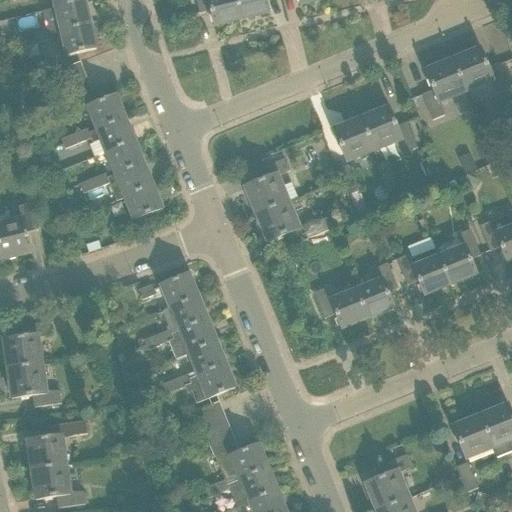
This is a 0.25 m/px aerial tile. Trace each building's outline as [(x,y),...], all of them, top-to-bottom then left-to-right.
[(50,0),(52,10),(83,3),(81,0),(50,0)] [(194,0),(199,15),(210,12),(214,27),(215,27),(214,26),(240,19),(235,0),(194,0)] [(235,0),(240,19),(267,13),(267,14),(268,14),(264,0),(235,0)] [(58,34),(88,27),(83,3),(52,10),(58,34)] [(95,49),(94,49),(88,27),(58,34),(63,58),(95,50),(95,49)] [(39,44),(53,41),(50,31),(36,34),(39,44)] [(25,48),(39,44),(36,34),(23,37),(25,48)] [(498,65),(487,69),(479,50),(478,50),(479,52),(451,63),(464,96),(490,86),(494,96),(508,90),(498,65)] [(438,107),(464,96),(451,63),(426,74),(425,72),(424,72),(432,92),(422,96),(432,122),(443,118),(438,107)] [(60,85),(84,75),(79,64),(55,74),(60,85)] [(65,97),(89,86),(84,75),(60,85),(65,97)] [(69,108),(93,98),(89,86),(65,97),(69,108)] [(114,99),(115,99),(115,98),(84,110),(93,133),(123,121),(114,99)] [(406,124),(395,128),(387,109),(386,109),(387,111),(360,122),(373,154),(400,143),(405,154),(416,149),(406,124)] [(104,155),(132,143),(123,121),(93,133),(88,135),(86,130),(73,135),(77,146),(89,141),(91,145),(98,142),(104,155)] [(346,165),(373,154),(360,122),(334,133),(334,131),(333,131),(346,165)] [(64,152),(77,146),(73,135),(60,141),(64,152)] [(113,177),(141,166),(132,143),(104,155),(113,177)] [(470,156),(459,161),(464,174),(475,169),(470,156)] [(278,180),(289,172),(284,160),(259,170),(263,181),(244,189),(245,190),(246,189),(257,216),(288,203),(278,180)] [(115,203),(151,188),(141,166),(113,177),(108,180),(105,175),(92,181),(96,191),(108,186),(115,203)] [(326,187),(337,183),(331,167),(320,171),(326,187)] [(348,199),(357,195),(345,168),(336,172),(348,199)] [(466,176),(461,186),(473,191),(477,181),(466,176)] [(82,197),(96,191),(92,181),(78,187),(82,197)] [(161,209),(160,210),(151,188),(115,203),(115,204),(124,200),(133,222),(161,210),(161,209)] [(267,244),(299,231),(288,203),(257,216),(268,242),(266,243),(267,244)] [(26,234),(37,231),(30,205),(18,208),(19,220),(0,224),(0,253),(1,259),(29,252),(30,254),(31,254),(26,234)] [(511,214),(479,228),(489,253),(500,248),(506,263),(507,263),(506,261),(511,259),(511,214)] [(307,240),(333,230),(328,218),(303,229),(307,240)] [(114,235),(127,229),(123,220),(110,225),(114,235)] [(480,257),(472,238),(470,232),(457,237),(460,245),(437,255),(449,285),(473,275),(474,276),(475,275),(469,261),(480,257)] [(432,239),(409,246),(413,258),(436,250),(432,239)] [(437,255),(436,256),(434,251),(407,262),(405,258),(396,262),(407,286),(417,282),(423,296),(424,296),(424,295),(449,285),(437,255)] [(397,290),(390,272),(387,265),(374,271),(378,282),(355,291),(366,318),(391,308),(391,309),(392,309),(387,294),(397,290)] [(187,278),(188,277),(188,276),(155,290),(163,312),(196,299),(187,278)] [(141,301),(155,296),(151,286),(137,292),(141,301)] [(355,291),(330,302),(325,290),(314,295),(324,320),(335,316),(341,330),(342,330),(341,329),(366,318),(355,291)] [(171,335),(205,322),(196,299),(163,312),(170,331),(171,335)] [(173,360),(214,344),(205,322),(171,335),(170,331),(156,337),(160,346),(167,344),(173,360)] [(39,337),(51,335),(49,323),(22,327),(24,339),(3,342),(3,343),(5,343),(9,371),(43,366),(39,337)] [(146,351),(160,346),(156,337),(143,342),(146,351)] [(191,379),(224,367),(214,344),(173,360),(174,362),(183,359),(190,377),(191,379)] [(58,394),(47,395),(43,366),(9,371),(13,399),(11,399),(11,400),(32,397),(34,409),(60,405),(58,394)] [(234,388),(233,389),(224,367),(191,379),(190,377),(175,382),(179,391),(188,388),(194,405),(234,389),(234,388)] [(164,396),(179,391),(175,382),(161,387),(164,396)] [(199,424),(223,414),(219,403),(195,413),(199,424)] [(511,419),(507,406),(506,407),(507,409),(480,419),(496,459),(511,453),(507,445),(511,442),(511,419)] [(204,434),(227,424),(223,414),(199,424),(204,434)] [(495,459),(496,459),(480,419),(454,430),(453,428),(452,429),(465,462),(491,451),(495,459)] [(81,437),(86,436),(84,423),(65,425),(46,428),(47,440),(27,443),(27,444),(29,443),(33,472),(65,467),(62,440),(81,437)] [(208,445),(232,436),(227,424),(204,434),(208,445)] [(213,456),(236,447),(232,436),(208,445),(213,456)] [(257,448),(258,448),(257,446),(217,463),(225,481),(226,486),(265,470),(257,448)] [(398,473),(410,468),(405,457),(379,467),(384,478),(365,486),(365,487),(367,486),(377,511),(378,511),(409,500),(398,473)] [(466,496),(476,492),(466,465),(455,469),(466,496)] [(82,494),(69,496),(65,467),(33,472),(37,500),(35,500),(35,501),(56,498),(58,510),(84,506),(82,494)] [(235,509),(275,492),(265,470),(226,486),(225,481),(214,486),(218,495),(228,491),(235,509)] [(208,500),(218,495),(214,486),(204,490),(208,500)] [(282,511),(275,492),(235,509),(236,511),(282,511)] [(481,511),(484,511),(488,497),(475,493),(471,509),(481,511)] [(413,511),(409,500),(378,511),(413,511)]
